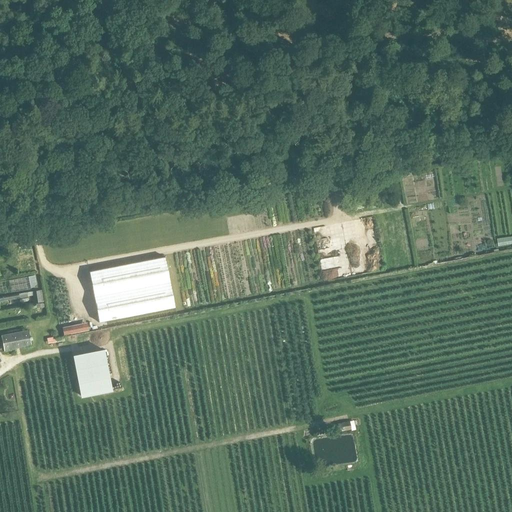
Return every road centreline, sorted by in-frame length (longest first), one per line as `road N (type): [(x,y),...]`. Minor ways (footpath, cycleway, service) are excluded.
road 1 (track): [(511,139),(0,229)]
road 2 (track): [(325,78),(315,118),(338,204),(333,221),(66,270),(41,263)]
road 3 (track): [(0,141),(285,94),(354,60),(375,37)]
road 4 (track): [(34,223),(50,325),(31,352),(0,373)]
road 5 (track): [(0,124),(65,75),(111,0)]
road 6 (track): [(375,37),(511,43)]
